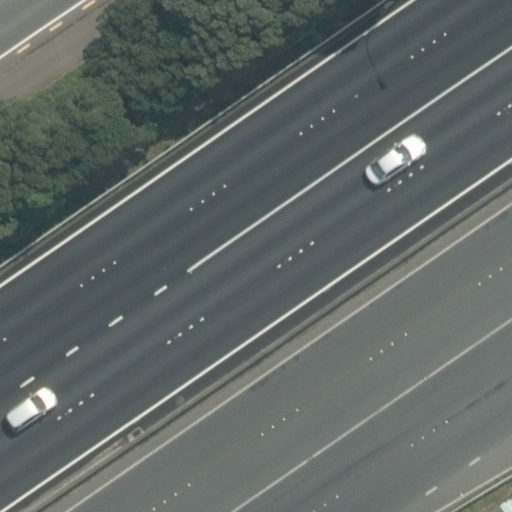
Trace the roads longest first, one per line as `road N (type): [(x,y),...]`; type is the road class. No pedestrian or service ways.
road 1 (motorway): [(0,460),(511,107)]
road 2 (motorway): [(511,264),(156,511)]
road 3 (motorway): [(511,312),(174,511)]
